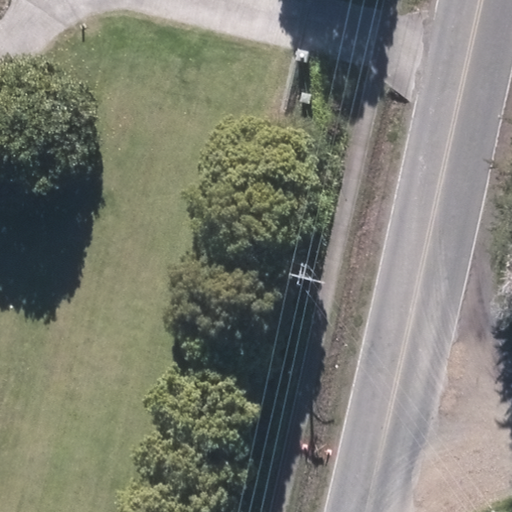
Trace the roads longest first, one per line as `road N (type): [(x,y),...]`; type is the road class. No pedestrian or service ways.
road 1 (secondary): [(361,511),(477,0)]
road 2 (track): [(390,385),(511,428)]
